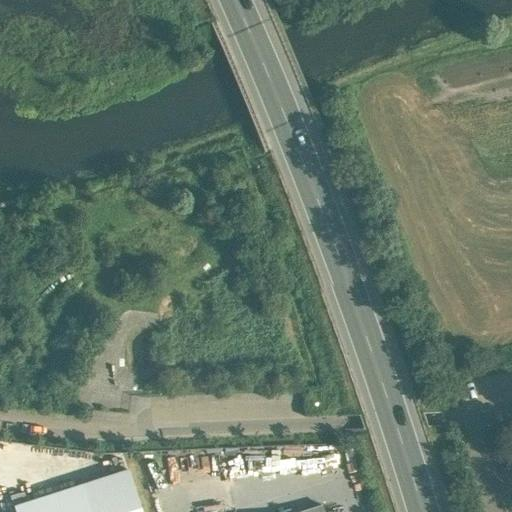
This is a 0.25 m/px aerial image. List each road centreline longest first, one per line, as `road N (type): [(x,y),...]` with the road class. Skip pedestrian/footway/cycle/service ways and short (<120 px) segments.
road 1 (primary): [(234,0),(351,290),(425,511)]
road 2 (residential): [(0,422),(100,431),(428,417)]
